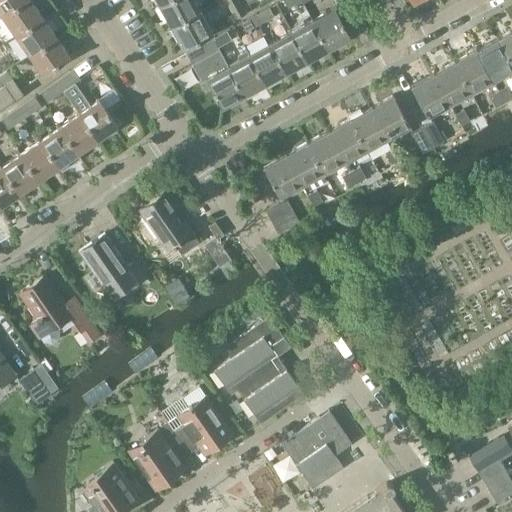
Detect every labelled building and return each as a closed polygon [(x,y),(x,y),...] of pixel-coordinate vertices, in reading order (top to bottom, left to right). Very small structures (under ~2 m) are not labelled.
[(0,0),(0,10),(2,14),(22,0),(0,0)] [(22,0),(2,14),(16,34),(42,16),(31,0),(22,0)] [(167,0),(159,5),(171,26),(199,11),(198,10),(204,7),(200,1),(195,4),(192,0),(167,0)] [(245,12),(238,0),(224,0),(234,18),(245,12)] [(333,7),(311,20),(326,47),(348,34),(333,7)] [(182,46),(210,31),(199,11),(171,26),(182,46)] [(254,15),(240,22),(245,31),(259,23),(254,15)] [(16,34),(30,53),(56,35),(42,16),(16,34)] [(290,31),(305,58),(326,47),(311,20),(290,31)] [(511,28),(496,37),(511,65),(511,28)] [(226,29),(213,36),(218,46),(231,38),(226,29)] [(290,31),(270,43),(284,70),(305,58),(290,31)] [(68,53),(56,35),(30,53),(42,71),(68,53)] [(221,105),(244,92),(229,65),(228,66),(218,46),(213,36),(185,52),(188,57),(184,60),(196,83),(202,80),(206,88),(211,86),(221,105)] [(475,48),(492,79),(511,68),(511,65),(496,37),(475,48)] [(249,54),(263,81),(284,70),(270,43),(249,54)] [(453,60),(470,91),(492,79),(475,48),(453,60)] [(239,60),(229,65),(244,92),(263,81),(249,54),(246,49),(237,54),(239,58),(238,59),(239,60)] [(432,72),(448,103),(470,91),(453,60),(432,72)] [(58,79),(65,89),(81,77),(74,67),(58,79)] [(427,115),(427,114),(448,103),(432,72),(410,84),(427,115)] [(0,80),(0,79),(0,87),(13,78),(10,73),(0,80)] [(13,78),(0,87),(0,107),(15,97),(15,98),(16,97),(15,97),(23,92),(13,78)] [(65,89),(58,79),(41,91),(48,100),(65,89)] [(511,96),(506,85),(497,91),(503,102),(511,96)] [(489,95),(495,106),(503,102),(497,91),(489,95)] [(408,124),(392,93),(370,105),(387,136),(408,124)] [(19,106),(25,116),(41,105),(35,95),(19,106)] [(78,110),(97,137),(117,123),(98,96),(78,110)] [(387,136),(370,105),(349,117),(366,148),(387,136)] [(19,106),(2,118),(9,127),(25,116),(19,106)] [(454,113),(460,125),(462,124),(464,127),(470,124),(468,121),(469,120),(463,109),(454,113)] [(59,124),(78,150),(97,137),(78,110),(59,124)] [(328,128),(345,159),(366,148),(349,117),(328,128)] [(431,120),(430,120),(411,131),(421,150),(442,138),(431,120)] [(39,138),(58,164),(78,150),(59,124),(39,138)] [(307,140),(323,171),(345,159),(328,128),(307,140)] [(20,151),(38,178),(58,164),(39,138),(20,151)] [(284,152),(301,183),(323,171),(307,140),(284,152)] [(399,158),(393,147),(384,152),(390,163),(399,158)] [(0,165),(19,192),(38,178),(20,151),(0,165)] [(262,164),(279,195),(301,183),(284,152),(262,164)] [(0,165),(0,205),(19,192),(0,165)] [(358,165),(350,170),(356,181),(365,176),(358,165)] [(356,181),(350,170),(341,175),(348,186),(356,181)] [(168,247),(173,243),(180,253),(198,241),(191,231),(192,231),(164,190),(140,207),(168,247)] [(307,194),(313,206),(322,201),(316,190),(307,194)] [(266,210),(278,231),(298,219),(287,199),(266,210)] [(139,255),(126,264),(104,233),(78,250),(111,297),(149,270),(139,255)] [(204,242),(219,264),(230,257),(215,235),(204,242)] [(89,340),(99,333),(73,297),(64,304),(43,275),(20,291),(37,316),(35,317),(37,318),(31,323),(39,335),(40,335),(43,340),(51,341),(57,337),(58,330),(55,325),(70,314),(80,329),(81,329),(89,340)] [(268,314),(267,314),(223,346),(231,357),(214,368),(231,393),(237,389),(260,422),(302,392),(276,355),(290,345),(268,314)] [(0,383),(15,373),(0,352),(0,383)] [(42,364),(20,379),(37,404),(59,388),(42,364)] [(182,422),(173,429),(188,452),(204,441),(209,449),(232,433),(204,394),(198,386),(182,397),(189,405),(176,414),(182,422)] [(313,487),(342,467),(333,454),(350,442),(327,410),(276,445),(277,445),(281,443),(313,487)] [(178,459),(188,452),(173,429),(167,421),(138,441),(141,445),(130,452),(155,487),(184,467),(178,459)] [(511,453),(511,445),(506,436),(494,444),(504,458),(511,453)] [(499,457),(478,469),(484,480),(505,468),(499,457)] [(134,478),(127,483),(112,461),(85,480),(89,485),(83,489),(95,505),(87,511),(119,511),(138,499),(136,495),(143,490),(134,478)] [(491,491),(511,479),(505,468),(484,480),(491,491)] [(491,491),(497,500),(497,502),(511,493),(511,479),(491,491)] [(406,511),(391,491),(392,490),(393,489),(393,488),(393,487),(393,486),(393,485),(392,484),(392,483),(391,482),(390,482),(389,482),(388,481),(387,482),(386,482),(385,482),(374,490),(373,489),(339,511),(406,511)] [(0,511),(8,511),(0,497),(0,511)]
